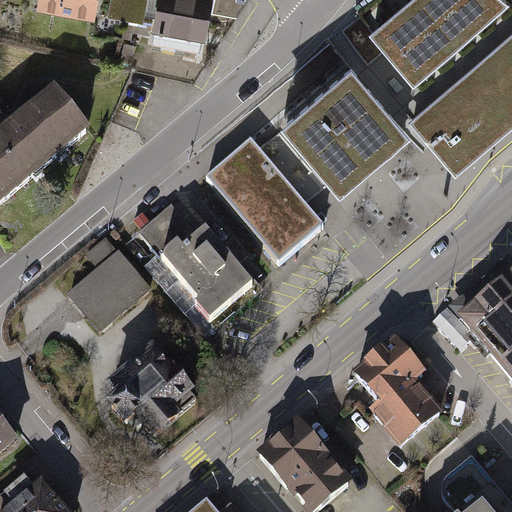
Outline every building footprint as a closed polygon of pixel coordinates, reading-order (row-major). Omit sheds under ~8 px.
[(99,0),(37,0),(37,6),(97,16),(99,0)] [(110,0),(109,18),(148,21),(149,0),(110,0)] [(215,0),(155,0),(151,26),(209,36),(215,0)] [(511,1),(509,0),(412,0),(374,33),(420,85),(435,71),(455,53),(475,36),(496,17),(511,2),(511,1)] [(511,36),(417,120),(465,175),(511,133),(511,36)] [(360,66),(287,126),(347,198),(420,137),(360,66)] [(53,95),(0,137),(0,165),(22,192),(88,138),(53,95)] [(297,198),(250,140),(202,178),(277,269),(324,231),(297,198)] [(0,165),(0,209),(22,192),(0,165)] [(172,208),(142,233),(161,256),(146,269),(202,337),(255,293),(208,236),(201,242),(172,208)] [(98,276),(66,302),(98,340),(154,294),(111,244),(88,264),(98,276)] [(473,300),(454,316),(456,319),(511,385),(511,255),(467,293),(473,300)] [(398,340),(353,378),(379,408),(369,417),(401,455),(444,419),(416,387),(429,376),(398,340)] [(202,407),(153,348),(94,397),(124,434),(139,422),(158,444),(202,407)] [(0,454),(19,439),(0,416),(0,454)] [(297,422),(257,456),(303,511),(321,511),(351,487),(297,422)] [(453,511),(511,511),(511,510),(470,462),(447,482),(445,492),(448,506),(453,511)] [(0,511),(71,511),(45,481),(35,489),(23,476),(0,496),(0,511)] [(215,511),(206,500),(191,511),(215,511)]
